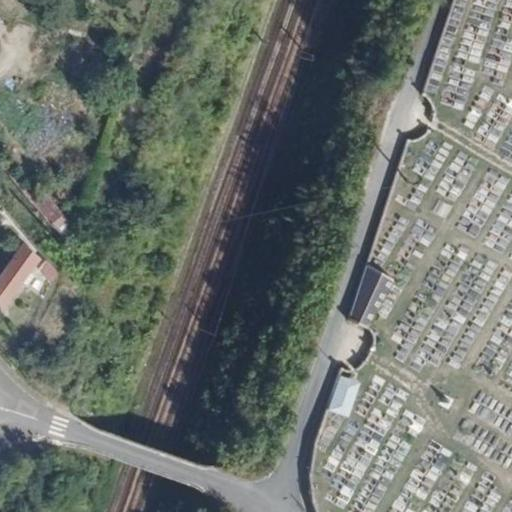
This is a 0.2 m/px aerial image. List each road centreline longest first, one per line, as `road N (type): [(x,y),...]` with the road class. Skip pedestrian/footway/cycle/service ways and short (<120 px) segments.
road 1 (residential): [(438,0),(275,511)]
road 2 (residential): [(270,511),(0,407)]
